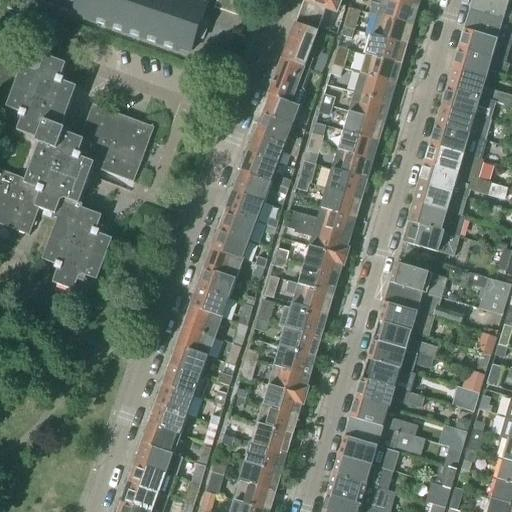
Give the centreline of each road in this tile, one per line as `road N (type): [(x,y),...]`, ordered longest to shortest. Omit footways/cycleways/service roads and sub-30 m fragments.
road 1 (residential): [(283,0),(96,511)]
road 2 (residential): [(304,511),(453,0)]
